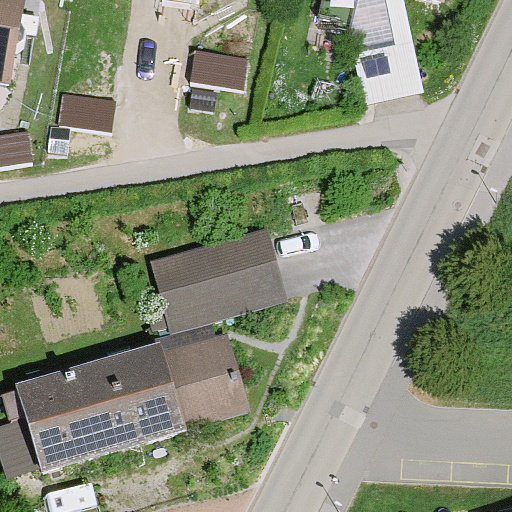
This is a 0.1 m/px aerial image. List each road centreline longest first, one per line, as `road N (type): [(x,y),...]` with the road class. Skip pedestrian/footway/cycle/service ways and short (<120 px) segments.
road 1 (residential): [(482,128),(436,126),(0,200)]
road 2 (residential): [(482,128),(283,511)]
